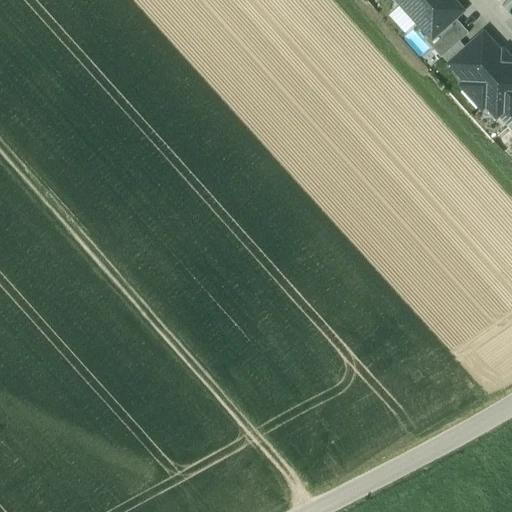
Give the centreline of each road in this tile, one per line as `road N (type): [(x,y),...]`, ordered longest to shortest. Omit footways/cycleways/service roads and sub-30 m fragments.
road 1 (track): [(0,149),(296,484),(307,511)]
road 2 (unclassified): [(511,406),(316,511)]
